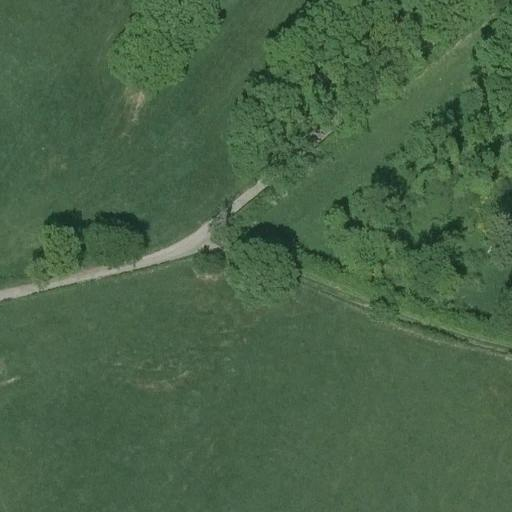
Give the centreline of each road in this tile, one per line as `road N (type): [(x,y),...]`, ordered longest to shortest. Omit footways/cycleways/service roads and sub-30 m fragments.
road 1 (track): [(0,297),(138,267),(191,245),(510,0)]
road 2 (track): [(191,245),(511,356)]
